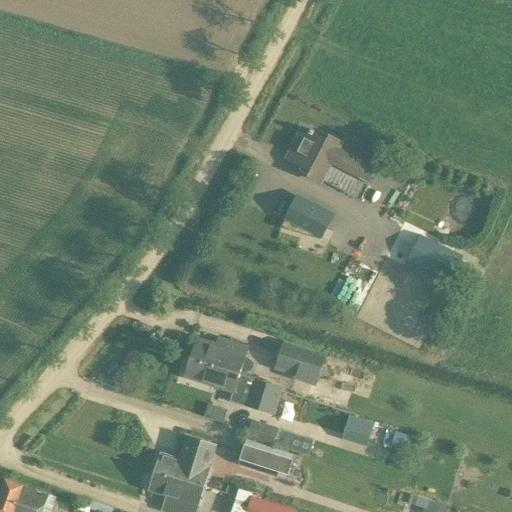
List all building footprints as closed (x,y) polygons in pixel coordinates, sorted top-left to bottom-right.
[(351,194),(368,160),(366,160),(370,152),(341,137),(340,140),(329,135),(326,141),(300,128),(285,158),(310,171),(308,176),(322,183),(324,180),(351,194)] [(350,211),(326,197),(316,216),(340,230),(350,211)] [(407,262),(449,283),(462,257),(420,236),(407,262)] [(196,342),(190,359),(238,375),(240,372),(245,373),(252,372),(254,364),(249,358),(244,357),(246,350),(227,344),(224,351),(196,342)] [(316,386),(326,355),(284,342),(275,369),(297,375),(296,380),(316,386)] [(190,359),(184,377),(232,393),(251,399),(257,381),(238,375),(190,359)] [(280,391),(281,388),(267,383),(268,379),(259,376),(257,381),(251,399),(248,407),(273,415),(278,401),(292,405),(294,396),(280,391)] [(368,443),(374,425),(349,417),(344,435),(368,443)] [(272,446),(278,429),(252,420),(246,438),(272,446)] [(179,459),(160,453),(154,473),(202,488),(208,467),(206,467),(213,443),(186,436),(179,459)] [(267,465),(272,449),(245,440),(240,457),(238,465),(265,473),(267,465)] [(194,511),(202,488),(154,473),(149,491),(177,501),(173,511),(194,511)] [(51,511),(54,506),(46,502),(48,496),(5,480),(0,494),(0,511),(51,511)] [(245,511),(252,494),(231,487),(222,511),(245,511)] [(111,511),(113,508),(92,501),(90,508),(97,510),(96,511),(111,511)] [(438,511),(440,505),(426,501),(423,509),(431,511),(438,511)]
